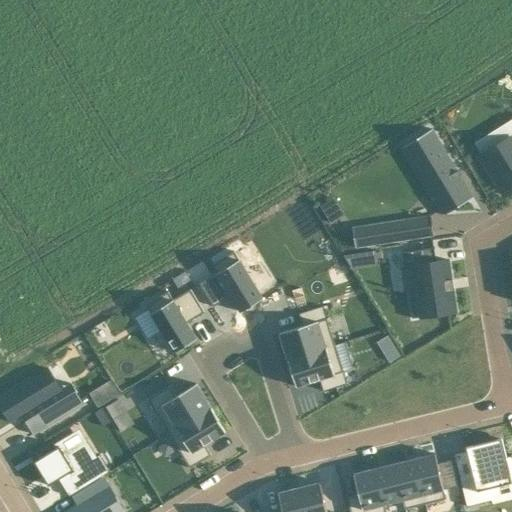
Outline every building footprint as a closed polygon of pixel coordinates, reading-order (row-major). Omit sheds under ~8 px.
[(511,119),(502,126),(509,138),(480,156),(504,195),(511,189),(511,119)] [(435,196),(432,198),(433,199),(434,198),(444,215),(473,197),(432,128),(416,138),(426,155),(415,162),(435,196)] [(411,238),(408,219),(353,227),(356,247),(411,238)] [(434,246),(403,251),(405,266),(405,267),(413,266),(416,288),(408,289),(409,290),(413,318),(456,311),(453,290),(454,290),(454,288),(452,289),(451,279),(452,279),(452,278),(451,278),(448,259),(436,261),(434,246)] [(210,276),(200,283),(214,306),(224,299),(231,295),(241,311),(263,297),(235,250),(212,264),(217,272),(210,276)] [(352,267),(358,266),(356,252),(344,254),(352,267)] [(186,270),(173,278),(178,286),(191,279),(186,270)] [(301,286),(292,289),(295,298),(304,295),(301,286)] [(168,290),(146,304),(175,351),(197,338),(188,322),(194,318),(205,311),(191,288),(180,295),(173,299),(168,290)] [(303,325),(280,332),(288,359),(335,344),(327,317),(329,317),(329,316),(327,317),(323,305),(299,313),(303,325)] [(335,344),(288,359),(296,386),(320,378),(323,390),(347,383),(344,371),(346,370),(344,371),(335,344)] [(401,355),(395,346),(386,352),(391,361),(401,355)] [(12,397),(0,404),(0,419),(8,431),(19,423),(22,428),(31,441),(71,415),(44,375),(28,386),(32,392),(16,403),(12,397)] [(89,392),(98,407),(119,394),(110,379),(89,392)] [(169,385),(148,398),(154,408),(152,410),(153,410),(154,409),(169,433),(211,407),(197,383),(176,395),(169,385)] [(106,406),(114,418),(127,410),(119,398),(106,406)] [(103,406),(95,411),(103,425),(112,420),(103,406)] [(211,407),(169,433),(183,456),(181,457),(182,458),(183,457),(190,467),(211,454),(205,444),(226,431),(211,407)] [(473,474),(460,477),(467,506),(480,502),(491,500),(492,500),(489,488),(511,482),(511,453),(511,454),(511,455),(506,457),(503,445),(501,438),(494,440),(493,440),(467,446),(467,450),(473,474)] [(55,447),(34,460),(49,485),(59,478),(69,495),(110,470),(100,453),(98,455),(88,440),(66,454),(60,445),(55,447)] [(435,453),(414,458),(423,494),(425,503),(446,498),(444,488),(458,485),(451,459),(437,462),(435,453)] [(414,458),(395,463),(403,499),(402,499),(405,508),(425,503),(423,494),(414,458)] [(395,463),(375,468),(384,504),(385,503),(402,499),(403,499),(395,463)] [(359,494),(347,497),(350,511),(386,511),(385,503),(384,504),(375,468),(354,473),(359,494)] [(327,511),(320,481),(299,487),(305,511),(327,511)] [(283,511),(305,511),(299,487),(278,492),(283,511)] [(87,511),(86,511),(119,511),(125,509),(116,494),(106,500),(102,492),(82,503),(87,511)]
